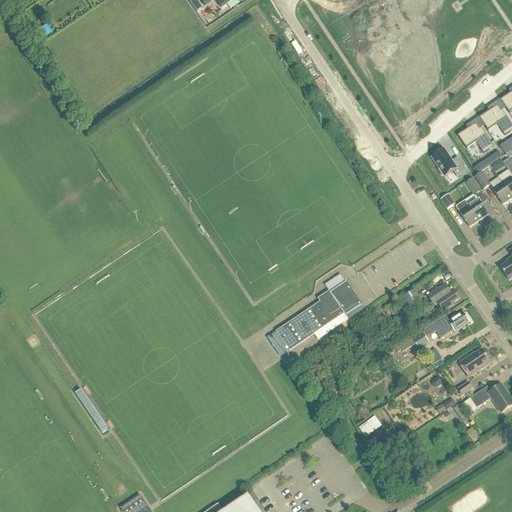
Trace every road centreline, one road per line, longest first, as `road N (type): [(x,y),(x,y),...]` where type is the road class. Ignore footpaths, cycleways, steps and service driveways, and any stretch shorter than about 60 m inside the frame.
road 1 (unclassified): [(393,173),(282,7)]
road 2 (residential): [(511,68),(393,173)]
